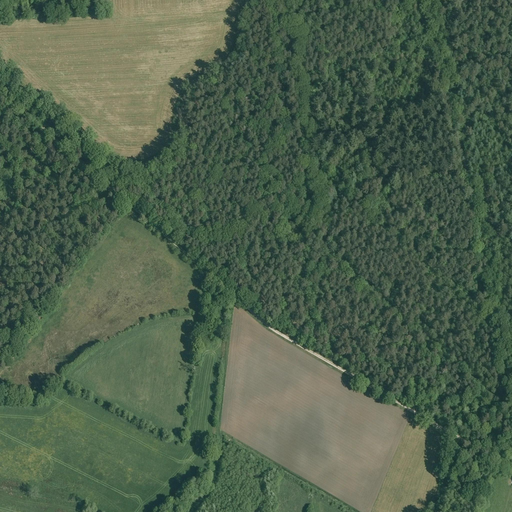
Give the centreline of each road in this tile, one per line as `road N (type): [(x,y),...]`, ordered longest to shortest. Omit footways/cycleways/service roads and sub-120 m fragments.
road 1 (track): [(0,91),(262,321),(498,461)]
road 2 (track): [(511,391),(430,0)]
